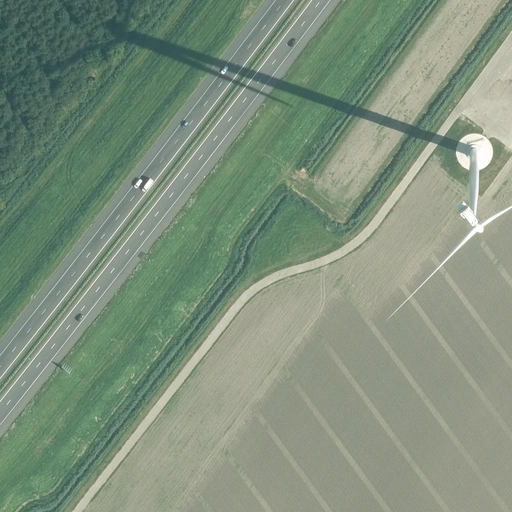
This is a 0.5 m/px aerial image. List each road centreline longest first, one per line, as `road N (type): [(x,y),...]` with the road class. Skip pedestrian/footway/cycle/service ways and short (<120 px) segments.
road 1 (motorway): [(0,410),(321,0)]
road 2 (motorway): [(280,0),(0,362)]
